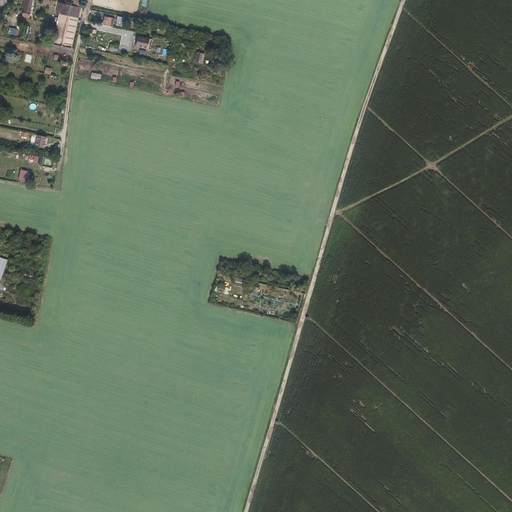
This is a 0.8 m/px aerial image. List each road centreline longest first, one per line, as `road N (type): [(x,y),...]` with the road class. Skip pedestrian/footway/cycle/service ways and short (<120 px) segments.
road 1 (track): [(403,0),(353,141),(246,511)]
road 2 (track): [(58,173),(88,0)]
